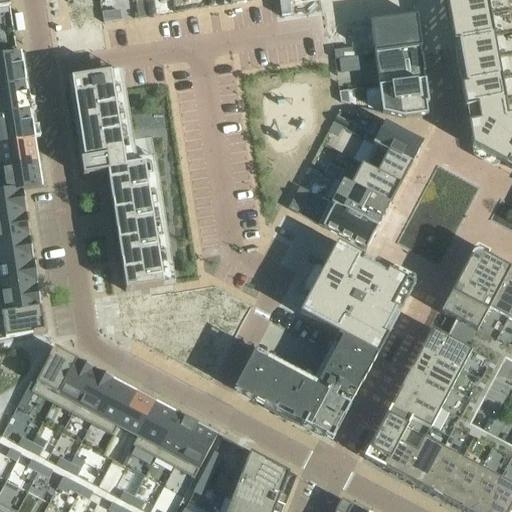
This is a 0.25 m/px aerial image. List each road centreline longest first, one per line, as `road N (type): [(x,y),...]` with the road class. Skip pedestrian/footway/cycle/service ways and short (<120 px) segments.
road 1 (residential): [(209,403),(90,332),(44,72)]
road 2 (residential): [(201,47),(238,254),(278,275),(209,403)]
road 3 (residential): [(468,232),(332,472)]
road 4 (residential): [(430,6),(468,232)]
road 5 (residential): [(44,72),(201,47)]
road 6 (residential): [(332,472),(209,403)]
